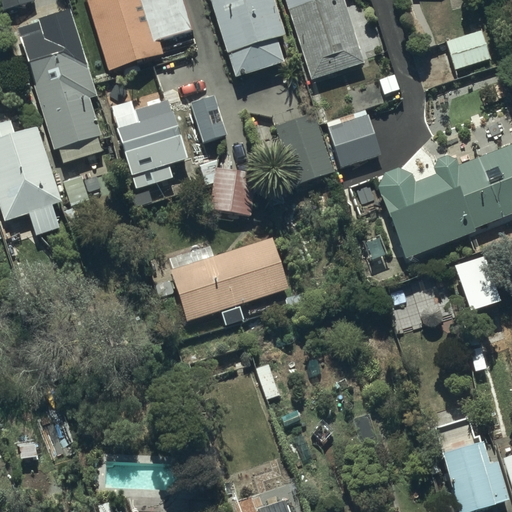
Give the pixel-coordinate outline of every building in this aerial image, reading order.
[(34,0),(0,0),(0,11),(1,13),(36,3),(34,0)] [(82,0),(104,73),(162,56),(158,43),(190,33),(180,0),(82,0)] [(207,0),(233,81),(284,65),(276,41),(286,38),(274,0),(207,0)] [(281,0),(308,82),(361,65),(339,0),(281,0)] [(39,25),(18,31),(54,153),(61,151),(66,166),(106,154),(90,101),(98,99),(71,10),(37,20),(39,25)] [(445,44),(455,73),(489,61),(480,32),(445,44)] [(211,94),(194,99),(197,106),(191,108),(203,146),(228,139),(216,99),(213,100),(211,94)] [(171,103),(132,115),(136,128),(119,133),(137,193),(177,181),(173,167),(189,162),(171,103)] [(365,113),(325,125),(340,171),(380,159),(365,113)] [(315,116),(273,130),(292,187),(334,174),(315,116)] [(13,124),(0,128),(0,206),(6,225),(29,217),(36,240),(72,228),(39,128),(17,135),(13,124)] [(378,193),(403,259),(470,234),(468,230),(511,213),(511,149),(460,169),(457,164),(448,159),(439,163),(435,171),(438,178),(415,186),(412,179),(400,173),(385,178),(378,193)] [(257,178),(213,173),(208,214),(253,220),(257,178)] [(272,242),(170,275),(187,325),(289,293),(272,242)] [(270,367),(256,372),(266,402),(280,397),(270,367)] [(482,447),(441,460),(457,511),(489,511),(509,506),(497,466),(489,469),(482,447)] [(287,511),(284,500),(254,509),(254,511),(287,511)]
